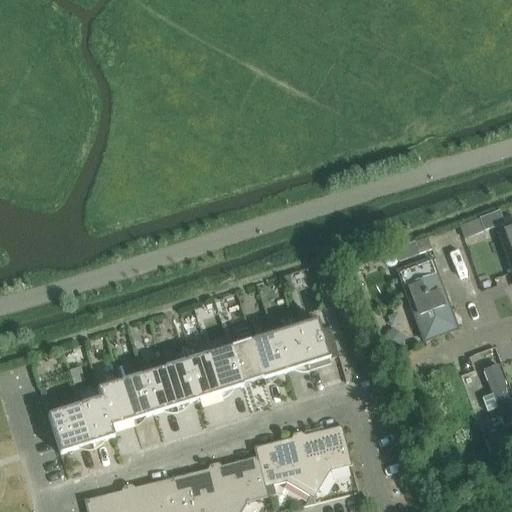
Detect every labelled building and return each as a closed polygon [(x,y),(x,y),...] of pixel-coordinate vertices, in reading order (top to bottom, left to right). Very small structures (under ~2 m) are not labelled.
[(503,226),(499,215),(480,222),(484,233),(503,226)] [(511,230),(499,236),(511,272),(511,230)] [(418,258),(414,247),(395,254),(399,265),(418,258)] [(467,297),(498,289),(494,274),(478,278),(471,249),(456,253),(467,297)] [(432,259),(396,273),(423,346),(459,333),(432,259)] [(328,356),(322,337),(317,323),(294,330),(307,369),(329,362),(328,356)] [(273,337),(285,376),(307,369),(294,330),(273,337)] [(331,334),(322,337),(328,356),(337,353),(331,334)] [(273,337),(251,344),(263,383),(285,376),(273,337)] [(184,349),(188,361),(209,354),(205,342),(184,349)] [(229,350),(241,389),(263,383),(251,344),(229,350)] [(229,350),(207,357),(220,396),(241,389),(229,350)] [(185,364),(198,403),(220,396),(207,357),(185,364)] [(185,364),(163,371),(176,410),(198,403),(185,364)] [(496,366),(483,371),(491,392),(484,395),(489,408),(496,406),(499,413),(511,408),(496,366)] [(142,378),(154,417),(176,410),(163,371),(142,378)] [(142,378),(120,385),(132,424),(154,417),(142,378)] [(110,431),(111,430),(132,424),(120,385),(97,392),(100,401),(101,401),(110,431)] [(101,401),(100,401),(79,408),(92,447),(114,440),(111,430),(110,431),(101,401)] [(60,457),(92,447),(79,408),(47,418),(60,457)] [(300,435),(296,435),(313,502),(329,474),(352,469),(341,428),(304,437),(300,435)] [(265,490),(266,490),(286,485),(313,502),(296,435),(293,436),(290,441),(253,450),(256,460),(257,459),(265,490)] [(511,452),(511,439),(498,444),(503,456),(511,452)] [(217,466),(213,467),(224,511),(242,511),(246,505),(268,500),(266,490),(265,490),(257,459),(256,460),(221,468),(217,466)] [(171,481),(178,511),(224,511),(213,467),(210,468),(207,472),(171,481)] [(178,511),(171,481),(135,490),(130,487),(127,488),(132,511),(178,511)] [(132,511),(127,488),(123,489),(121,494),(84,503),(85,511),(132,511)]
